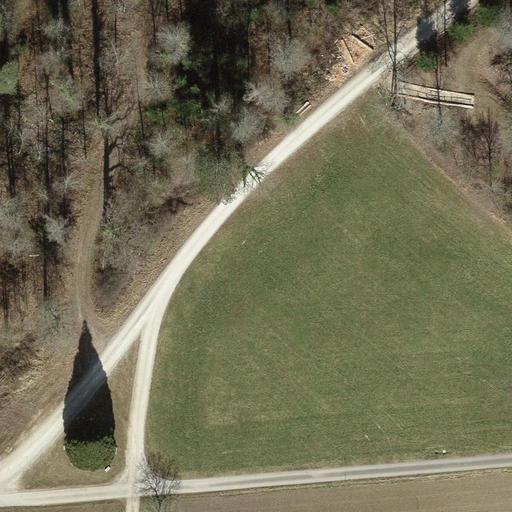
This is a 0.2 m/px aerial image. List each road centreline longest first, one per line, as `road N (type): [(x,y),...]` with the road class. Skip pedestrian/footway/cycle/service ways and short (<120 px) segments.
road 1 (track): [(0,498),(511,459)]
road 2 (track): [(456,0),(254,175),(164,272)]
road 3 (track): [(151,0),(137,79),(82,245),(89,387)]
road 4 (track): [(164,272),(89,387),(0,462)]
road 5 (track): [(164,272),(139,357),(130,511)]
